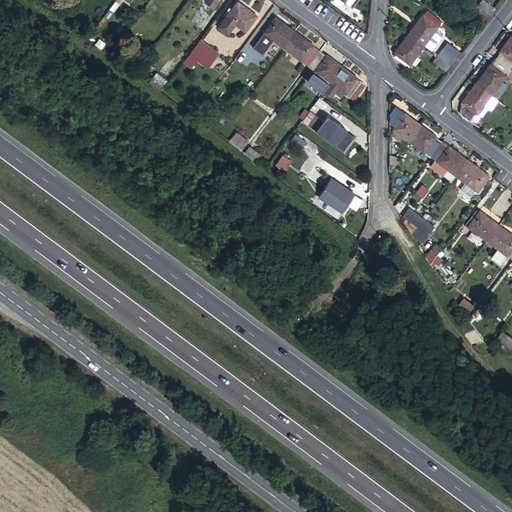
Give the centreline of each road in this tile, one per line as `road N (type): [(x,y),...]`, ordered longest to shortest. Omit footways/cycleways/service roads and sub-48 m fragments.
road 1 (motorway): [(488,511),(0,146)]
road 2 (motorway): [(0,212),(397,511)]
road 3 (secondary): [(0,293),(292,511)]
road 4 (track): [(511,395),(443,328),(398,240),(376,226)]
road 5 (residential): [(374,69),(376,226)]
road 6 (residential): [(509,0),(428,110)]
